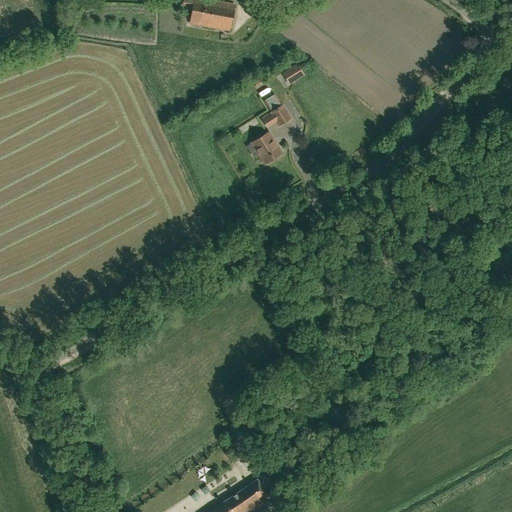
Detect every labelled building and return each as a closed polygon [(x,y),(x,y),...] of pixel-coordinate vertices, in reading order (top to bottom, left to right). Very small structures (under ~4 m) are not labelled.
[(205,5),(206,0),(183,0),(182,5),(193,7),(190,23),(200,25),(201,19),(205,19),(206,10),(207,10),(207,6),(205,5)] [(201,19),(200,25),(229,30),(234,4),(209,0),(206,0),(205,5),(207,6),(207,10),(206,10),(205,19),(201,19)] [(303,74),(301,70),(297,64),(283,73),(289,83),(303,74)] [(282,105),(271,112),(279,125),(290,118),(282,105)] [(281,153),(268,132),(251,142),(264,164),(281,153)] [(249,511),(270,498),(257,479),(208,511),(249,511)]
